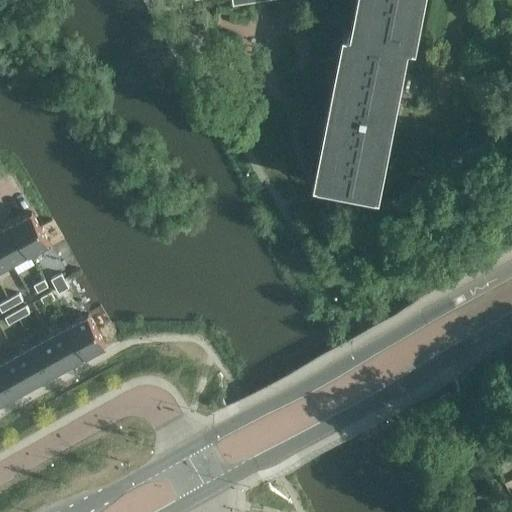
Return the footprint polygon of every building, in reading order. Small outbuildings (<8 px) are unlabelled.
[(511,0),(361,0),(356,32),(348,30),(319,182),(350,188),(377,193),(406,43),(413,44),(421,0),(511,0)] [(32,211),(12,222),(30,253),(29,253),(31,257),(51,246),(49,242),(40,226),(32,211)] [(30,253),(12,222),(0,229),(0,241),(12,263),(26,255),(29,253),(30,253)] [(0,269),(12,263),(0,241),(0,269)] [(51,279),(53,283),(55,286),(65,280),(61,273),(51,279)] [(38,292),(48,286),(44,279),(34,285),(38,292)] [(69,287),(65,280),(55,286),(56,288),(59,293),(69,287)] [(55,298),(51,291),(41,297),(44,304),(55,298)] [(12,306),(23,300),(19,293),(9,299),(12,306)] [(0,308),(2,311),(12,306),(9,299),(0,303),(0,308)] [(30,312),(26,305),(15,311),(19,318),(30,312)] [(9,324),(19,318),(15,311),(5,317),(9,324)] [(89,313),(88,313),(69,324),(87,355),(106,344),(97,329),(89,313)] [(87,355),(69,324),(52,334),(69,365),(87,355)] [(69,365),(52,334),(34,344),(51,375),(69,365)] [(51,375),(34,344),(16,354),(33,385),(51,375)] [(33,385),(16,354),(0,362),(0,366),(15,394),(33,385)] [(0,403),(15,394),(0,366),(0,403)]
